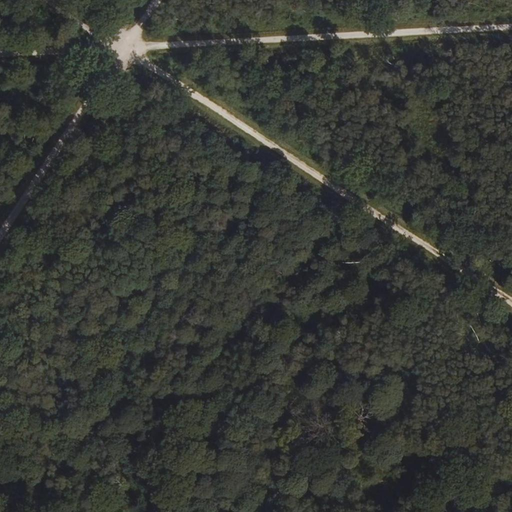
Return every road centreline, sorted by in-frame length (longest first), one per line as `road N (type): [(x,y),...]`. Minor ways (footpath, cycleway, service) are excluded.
road 1 (track): [(0,54),(511,28)]
road 2 (track): [(511,308),(120,49)]
road 3 (track): [(153,0),(0,228)]
